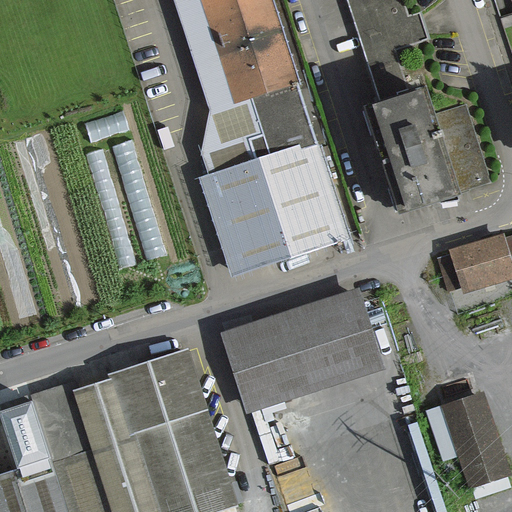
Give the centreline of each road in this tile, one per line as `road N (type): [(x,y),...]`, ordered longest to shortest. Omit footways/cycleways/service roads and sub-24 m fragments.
road 1 (residential): [(511,193),(499,204),(0,374)]
road 2 (unknown): [(171,0),(256,286)]
road 3 (unknown): [(201,305),(249,449),(257,511)]
road 4 (residential): [(467,0),(511,160)]
